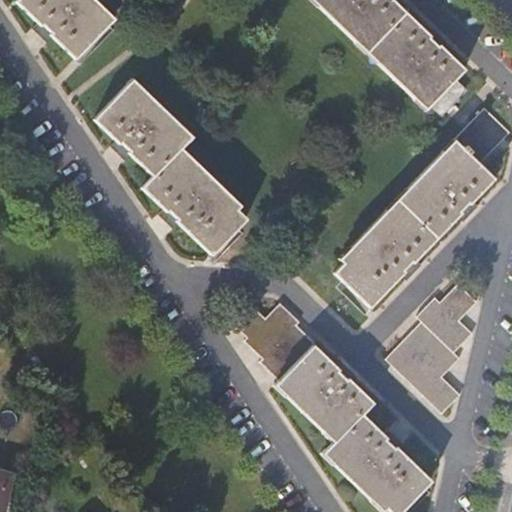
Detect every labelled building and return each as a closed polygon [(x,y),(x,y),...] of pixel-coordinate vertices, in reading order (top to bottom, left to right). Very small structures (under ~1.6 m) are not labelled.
[(51,34),(54,37),(75,58),(113,18),(94,0),(17,0),(17,1),(38,22),(41,25),(43,23),(53,32),(51,34)] [(313,0),(426,107),(430,104),(443,116),(468,89),(455,78),(464,68),(443,48),(439,44),(437,46),(428,38),(430,36),(427,33),(392,0),(313,0)] [(49,43),(54,37),(51,34),(53,32),(43,23),(41,25),(38,22),(33,28),(49,43)] [(432,28),(427,33),(430,36),(428,38),(437,46),(439,44),(443,48),(447,43),(432,28)] [(176,220),(179,223),(212,255),(246,219),(236,209),(240,205),(181,148),(191,136),(132,79),(94,119),(115,139),(119,143),(121,140),(130,149),(128,152),(131,154),(153,175),(142,187),(163,208),(167,212),(169,209),(178,218),(176,220)] [(471,203),(473,201),(494,179),(479,164),(510,131),(486,107),(340,259),(344,263),(334,273),(370,308),(402,274),(404,271),(402,269),(412,260),(414,262),(416,260),(458,216),(461,213),(459,211),(469,201),(471,203)] [(126,159),(131,154),(128,152),(130,149),(121,140),(119,143),(115,139),(111,144),(126,159)] [(479,206),(473,201),(471,203),(469,201),(459,211),(461,213),(458,216),(464,222),(479,206)] [(174,229),(179,223),(176,220),(178,218),(169,209),(167,212),(163,208),(159,214),(174,229)] [(422,265),(416,260),(414,262),(412,260),(402,269),(404,271),(402,274),(408,280),(422,265)] [(422,320),(386,358),(442,413),(459,393),(443,377),(460,357),(453,351),(472,332),(459,320),(477,300),(458,283),(440,301),(436,296),(417,316),(422,320)] [(339,370),(336,367),(313,345),(315,343),(297,325),(299,321),(282,302),(266,318),(247,299),(229,318),(248,335),(245,340),(263,358),(260,361),(280,380),(275,384),(334,442),(323,453),(383,511),(388,507),(392,511),(400,511),(432,481),(399,450),(395,446),(393,448),(385,441),(387,438),(384,436),(362,414),(372,402),(351,382),(348,378),(346,380),(337,372),(339,370)] [(34,368),(41,362),(30,346),(21,352),(34,368)] [(341,362),(336,367),(339,370),(337,372),(346,380),(348,378),(351,382),(356,378),(341,362)] [(389,430),(384,436),(387,438),(385,441),(393,448),(395,446),(399,450),(404,445),(389,430)] [(0,469),(0,511),(3,511),(13,473),(0,469)]
